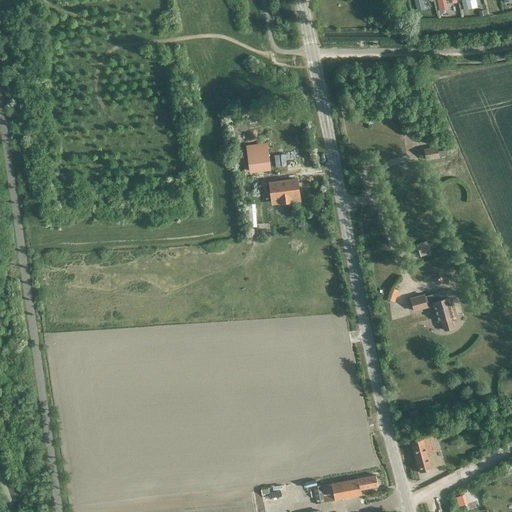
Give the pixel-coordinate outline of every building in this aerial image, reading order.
[(424,11),(421,0),(413,0),(416,13),(424,11)] [(436,0),(439,13),(447,11),(444,0),(436,0)] [(469,0),(460,0),(463,12),(471,11),(469,0)] [(414,135),(403,133),(404,139),(408,158),(459,152),(456,146),(427,140),(414,135)] [(247,145),(251,171),(271,168),(267,142),(247,145)] [(298,179),(271,182),(273,198),(280,197),(281,201),(293,200),(292,196),(300,195),(298,179)] [(416,243),(420,255),(430,252),(426,240),(416,243)] [(384,249),(370,254),(372,260),(386,255),(384,249)] [(441,291),(434,293),(424,296),(423,294),(410,298),(414,310),(427,306),(426,304),(432,302),(437,320),(441,319),(444,330),(453,327),(450,317),(454,316),(449,297),(443,298),(441,291)] [(429,469),(425,455),(433,453),(429,437),(410,442),(418,471),(429,469)] [(378,486),(375,474),(313,486),(316,503),(361,494),(360,489),(378,486)] [(303,482),(305,487),(317,484),(316,479),(303,482)]
